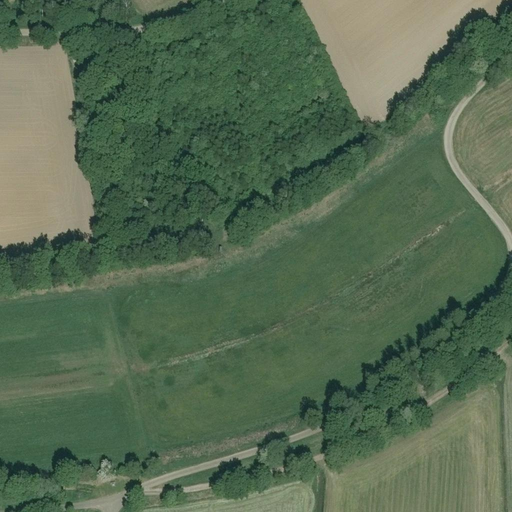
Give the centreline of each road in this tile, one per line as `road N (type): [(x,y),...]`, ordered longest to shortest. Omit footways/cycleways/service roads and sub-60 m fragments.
road 1 (unclassified): [(511,56),(461,102),(449,139),(508,239),(503,291),(426,364),(331,423),(107,507)]
road 2 (track): [(107,507),(214,495),(361,446),(471,378),(511,338)]
road 3 (unclassified): [(223,0),(112,35),(0,36)]
